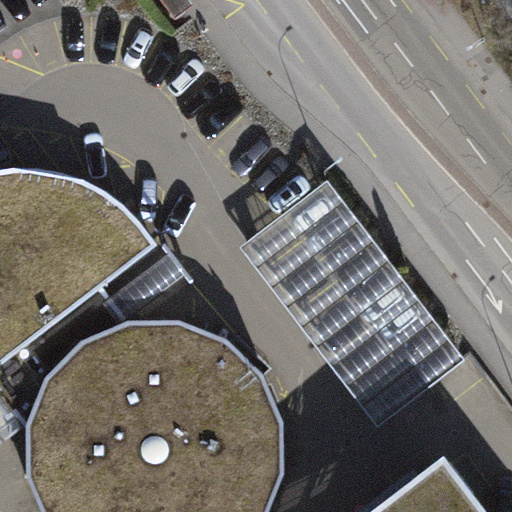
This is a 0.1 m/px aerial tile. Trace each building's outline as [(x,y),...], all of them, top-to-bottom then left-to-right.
[(189,0),(161,0),(175,20),(194,7),(189,0)] [(0,384),(29,424),(43,382),(69,350),(103,327),(125,321),(100,280),(153,236),(117,200),(64,173),(0,167),(0,384)] [(326,179),(245,239),(379,420),(460,360),(326,179)] [(125,321),(103,327),(69,350),(43,382),(29,424),(29,467),(44,508),(46,511),(266,511),(282,476),(286,435),(276,395),(254,360),(223,334),(184,319),(143,317),(125,321)] [(489,511),(439,447),(355,511),(489,511)]
